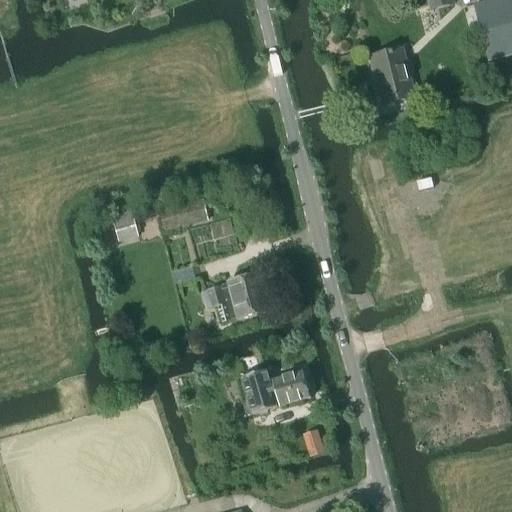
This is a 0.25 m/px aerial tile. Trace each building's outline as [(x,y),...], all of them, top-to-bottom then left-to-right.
[(426,0),(430,11),(454,5),(452,0),(426,0)] [(488,62),(511,56),(511,0),(499,0),(474,7),(488,62)] [(383,107),(414,99),(402,51),(371,59),(383,107)] [(161,233),(209,222),(204,201),(156,212),(161,233)] [(112,222),(118,245),(139,240),(132,217),(112,222)] [(222,289),(210,292),(214,309),(217,308),(222,324),(237,320),(237,322),(267,313),(257,276),(228,285),(229,291),(223,292),(222,289)] [(130,342),(120,349),(128,359),(137,353),(130,342)] [(270,372),(235,381),(246,417),(257,414),(261,417),(268,415),(270,411),(279,408),(309,400),(302,373),(272,381),(270,372)] [(302,440),(306,457),(320,453),(316,437),(302,440)]
